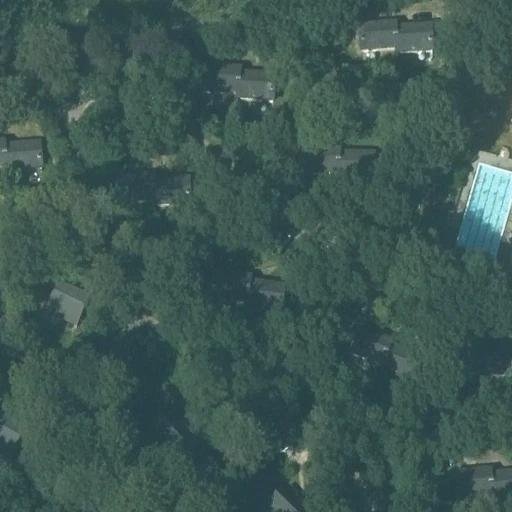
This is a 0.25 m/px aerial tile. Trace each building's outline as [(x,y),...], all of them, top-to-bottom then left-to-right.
[(362,53),(396,51),(396,30),(395,25),(383,26),(360,28),(362,53)] [(397,56),(432,53),(430,28),(409,29),(396,30),(396,51),(397,56)] [(200,94),(236,98),(242,73),(242,69),(227,68),(203,66),(200,94)] [(254,74),(242,73),(236,98),(235,102),(274,105),(276,76),(254,74)] [(42,143),(6,146),(4,170),(4,175),(44,171),(42,143)] [(303,175),(338,176),(339,156),(340,151),(304,150),(303,175)] [(374,157),(339,156),(338,176),(338,181),(373,182),(374,157)] [(152,205),(153,205),(156,180),(155,175),(116,176),(115,205),(152,205)] [(190,179),(156,180),(153,205),(153,209),(191,208),(190,179)] [(210,301),(243,306),(251,282),(252,277),(214,272),(210,301)] [(60,282),(44,314),(76,330),(92,297),(60,282)] [(286,286),(251,282),(243,306),(243,310),(282,316),(286,286)] [(350,356),(382,367),(390,348),(392,344),(358,331),(350,356)] [(423,360),(390,348),(382,367),(381,372),(414,384),(423,360)] [(478,379),(511,377),(511,351),(499,352),(477,353),(478,379)] [(147,429),(173,460),(196,440),(179,421),(182,419),(173,410),(147,429)] [(0,415),(0,454),(11,461),(28,431),(0,415)] [(455,503),(490,499),(493,475),(492,470),(478,471),(452,474),(455,503)] [(511,472),(502,474),(493,475),(490,499),(491,504),(511,502),(511,472)] [(266,509),(268,511),(310,511),(301,503),(297,498),(299,496),(289,486),(266,509)]
